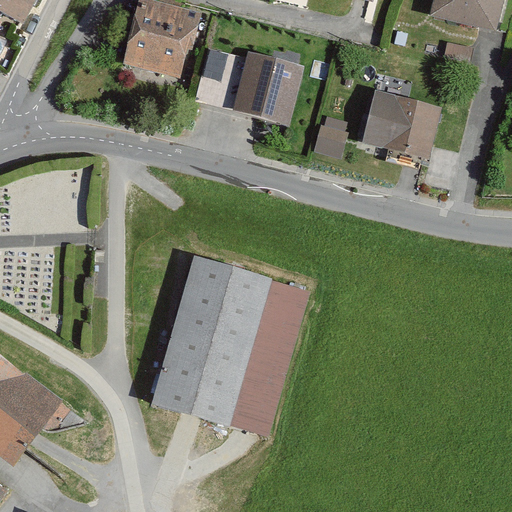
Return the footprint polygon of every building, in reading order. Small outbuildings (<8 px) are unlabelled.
[(0,0),(0,6),(32,21),(41,0),(0,0)] [(505,0),(435,0),(431,17),(497,33),(505,0)] [(132,64),(192,76),(204,17),(143,5),(132,64)] [(207,50),(197,100),(208,102),(212,84),(229,87),(235,55),(207,50)] [(290,130),(305,69),(248,55),(233,116),(290,130)] [(442,111),(375,95),(362,148),(430,164),(442,111)] [(314,153),(342,161),(349,135),(345,134),(348,124),(327,118),(324,128),(321,127),(314,153)] [(311,285),(202,255),(162,398),(271,428),(311,285)] [(0,439),(23,455),(65,394),(0,349),(0,439)]
